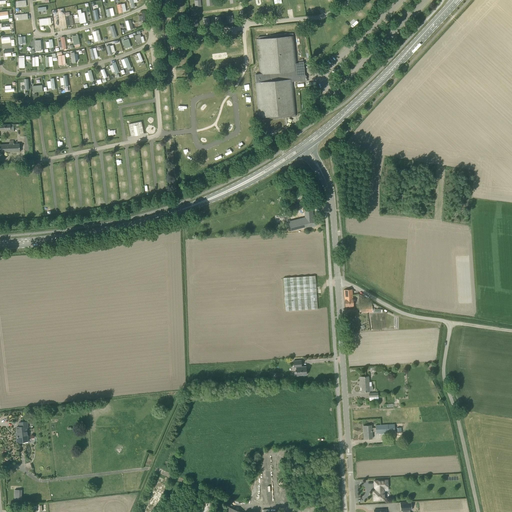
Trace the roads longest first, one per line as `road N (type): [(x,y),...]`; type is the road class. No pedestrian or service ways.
road 1 (residential): [(478,511),(443,373),(449,326),(337,282)]
road 2 (tertiary): [(352,511),(337,282)]
road 3 (secondary): [(306,149),(460,0)]
road 4 (secondary): [(452,0),(302,143)]
road 5 (secondary): [(0,244),(86,234),(179,210)]
road 6 (secondary): [(179,210),(229,193),(306,149)]
road 7 (secondary): [(302,143),(179,210)]
road 8 (tertiary): [(337,282),(332,201),(306,149)]
